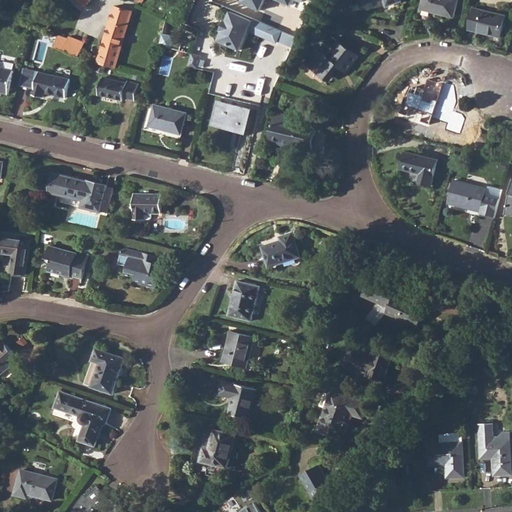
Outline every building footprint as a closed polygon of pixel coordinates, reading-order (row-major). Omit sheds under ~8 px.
[(237,0),(238,0),(257,8),(260,0),(237,0)] [(435,11),(435,12),(454,17),(458,0),(423,0),(422,8),(435,11)] [(115,6),(98,63),(115,68),(126,33),(133,11),(115,6)] [(475,6),(469,28),(501,36),(506,15),(475,6)] [(219,40),(241,49),(253,20),(231,11),(227,21),(226,20),(222,30),(223,31),(219,40)] [(301,28),(294,25),(289,34),(296,38),(301,28)] [(58,38),(55,47),(79,56),(86,43),(70,36),(69,38),(59,34),(58,38)] [(347,71),(358,57),(331,34),(308,62),(328,78),(338,64),(347,71)] [(265,47),(260,62),(273,66),(278,52),(265,47)] [(189,66),(197,69),(201,57),(193,54),(193,55),(189,66)] [(0,61),(0,92),(9,94),(14,70),(4,68),(5,63),(0,61)] [(4,68),(14,70),(15,63),(5,61),(5,63),(4,68)] [(36,90),(40,71),(23,67),(19,86),(36,90)] [(36,90),(34,94),(44,97),(45,92),(67,97),(71,79),(40,71),(36,90)] [(103,77),(98,95),(123,100),(124,97),(136,100),(140,84),(128,81),(128,83),(103,77)] [(435,114),(443,85),(428,80),(425,89),(410,85),(404,105),(435,114)] [(454,85),(444,82),(443,85),(435,114),(433,117),(449,122),(447,130),(461,134),(465,118),(462,113),(454,110),(457,102),(454,85)] [(217,100),(212,121),(237,127),(236,130),(248,133),(254,109),(217,100)] [(156,105),(150,125),(182,134),(187,113),(156,105)] [(275,111),(268,141),(289,146),(289,145),(310,150),(315,128),(289,122),(291,115),(275,111)] [(211,125),(236,130),(237,127),(212,121),(211,125)] [(405,151),(401,167),(421,172),(419,180),(431,184),(438,160),(405,151)] [(108,213),(115,187),(55,173),(51,192),(84,200),(83,207),(108,213)] [(453,181),(447,202),(481,211),(486,188),(453,181)] [(134,194),(134,219),(147,219),(147,214),(163,214),(163,193),(134,194)] [(281,236),(282,240),(281,241),(263,246),(270,267),(300,257),(293,232),(281,236)] [(0,252),(13,254),(11,273),(26,274),(31,241),(0,236),(0,252)] [(51,259),(48,271),(66,275),(67,274),(84,278),(90,254),(84,253),(83,256),(76,255),(77,252),(49,246),(46,258),(51,259)] [(156,262),(158,255),(123,247),(119,263),(128,265),(126,273),(136,276),(134,282),(157,287),(160,272),(152,270),(154,262),(156,262)] [(362,272),(372,274),(373,267),(363,265),(362,272)] [(376,325),(386,312),(418,326),(425,310),(394,296),(397,291),(370,278),(362,294),(378,301),(366,318),(376,325)] [(237,282),(229,316),(251,321),(260,287),(237,282)] [(230,331),(223,362),(247,369),(255,337),(230,331)] [(2,337),(0,337),(0,375),(20,359),(2,337)] [(351,346),(345,366),(367,373),(366,376),(383,381),(392,356),(374,351),(374,353),(351,346)] [(100,364),(92,387),(114,394),(126,359),(96,349),(92,362),(100,364)] [(85,384),(92,387),(100,364),(92,362),(85,384)] [(222,381),(218,395),(232,398),(228,413),(249,419),(257,389),(222,381)] [(106,424),(111,409),(61,392),(53,414),(72,420),(72,423),(74,427),(77,430),(74,438),(96,446),(104,424),(106,424)] [(345,438),(353,412),(363,415),(367,403),(333,392),(320,430),(345,438)] [(492,458),(493,476),(511,475),(509,439),(498,439),(498,436),(493,436),(492,423),(478,424),(480,459),(492,458)] [(228,468),(236,436),(214,430),(209,450),(204,449),(201,462),(228,468)] [(439,436),(439,444),(462,443),(462,435),(439,436)] [(428,461),(445,461),(446,466),(446,478),(464,478),(462,443),(439,444),(427,444),(428,461)] [(319,465),(300,475),(313,498),(332,488),(319,465)] [(22,469),(16,494),(28,497),(29,494),(54,499),(59,479),(22,469)] [(392,475),(388,479),(393,483),(397,479),(392,475)] [(124,511),(121,506),(110,498),(99,485),(85,497),(84,497),(75,510),(75,511),(74,511),(124,511)] [(206,507),(209,511),(214,507),(211,503),(206,507)] [(260,511),(254,503),(242,511),(260,511)]
